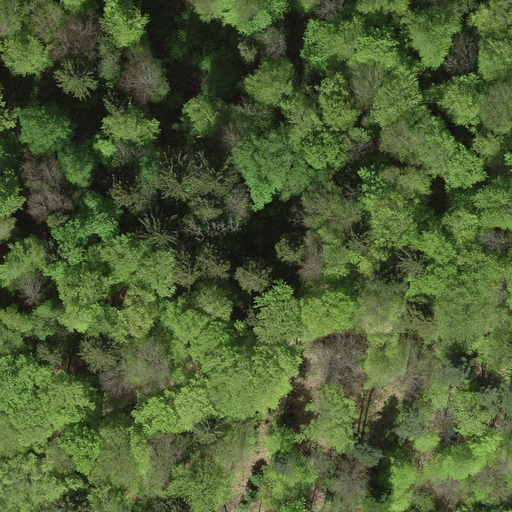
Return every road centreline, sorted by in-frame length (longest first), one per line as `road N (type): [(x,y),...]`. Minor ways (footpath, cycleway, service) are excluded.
road 1 (track): [(0,441),(321,327),(511,320)]
road 2 (track): [(511,496),(348,511)]
